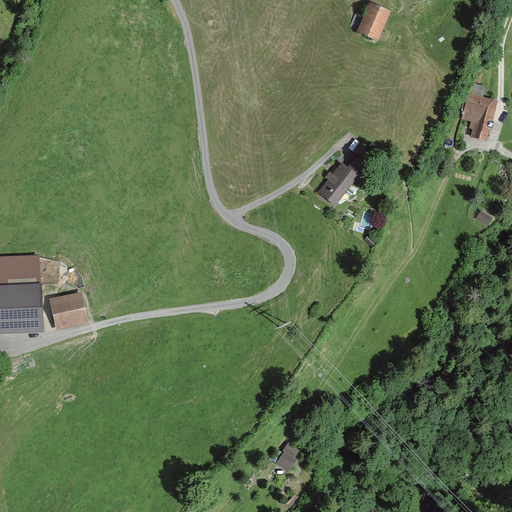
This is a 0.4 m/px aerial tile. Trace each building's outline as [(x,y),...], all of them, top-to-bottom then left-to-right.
[(370,5),(357,32),(379,42),(392,15),(370,5)] [(499,104),(470,95),(462,120),(475,123),(470,139),(486,144),(499,104)] [(342,163),(317,193),(334,207),(353,185),(357,188),(375,166),(367,159),(363,163),(356,157),(347,167),(342,163)] [(481,226),(485,232),(495,224),(490,219),(481,226)] [(364,240),(371,248),(376,243),(369,235),(364,240)] [(39,256),(0,257),(0,337),(43,335),(39,256)] [(83,293),(50,299),(56,332),(89,326),(83,293)] [(301,453),(289,446),(275,465),(287,473),(301,453)] [(296,495),(286,505),(290,508),(299,498),(296,495)]
